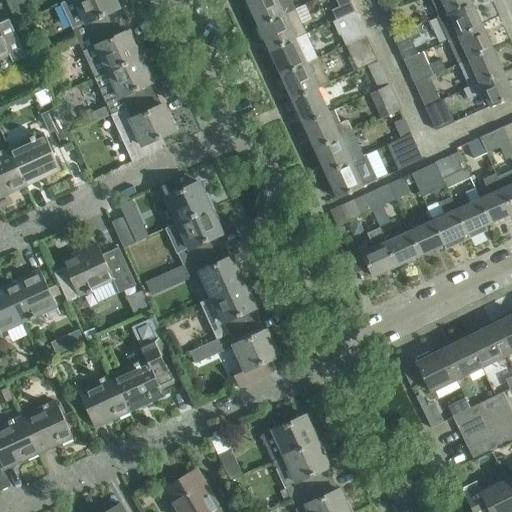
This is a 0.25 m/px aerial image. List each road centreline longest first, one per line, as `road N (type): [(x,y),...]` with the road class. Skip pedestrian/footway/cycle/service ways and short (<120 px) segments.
road 1 (residential): [(333,355),(0,508)]
road 2 (residential): [(333,355),(260,200),(269,162),(253,136),(231,132)]
road 3 (residential): [(0,240),(231,132)]
road 4 (residential): [(333,355),(511,266)]
road 5 (residential): [(401,511),(333,355)]
road 6 (residential): [(231,132),(170,0)]
